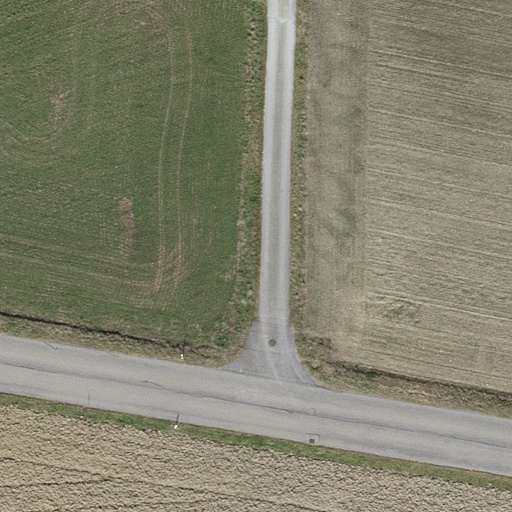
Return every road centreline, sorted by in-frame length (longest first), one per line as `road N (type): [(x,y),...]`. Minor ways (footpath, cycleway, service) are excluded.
road 1 (tertiary): [(511,458),(298,429),(0,373)]
road 2 (track): [(303,0),(298,429)]
